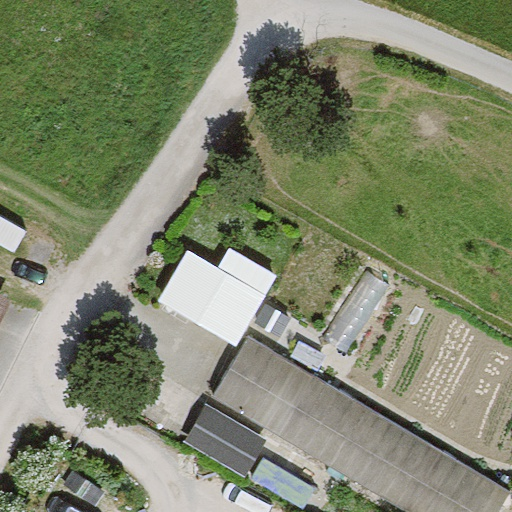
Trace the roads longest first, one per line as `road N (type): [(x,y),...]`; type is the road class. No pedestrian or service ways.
road 1 (track): [(0,445),(22,387),(174,183),(282,0)]
road 2 (residential): [(511,83),(313,0)]
road 3 (track): [(172,511),(170,465),(22,387)]
